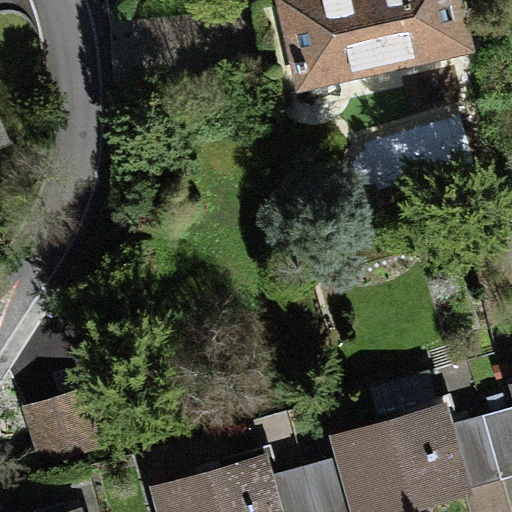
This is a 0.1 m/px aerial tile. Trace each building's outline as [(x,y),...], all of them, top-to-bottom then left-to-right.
[(455,0),(282,0),(296,58),(291,59),(294,71),(337,60),(341,73),(466,45),(455,0)] [(79,391),(29,407),(44,458),(95,442),(79,391)] [(511,406),(484,414),(500,471),(511,467),(511,406)] [(398,511),(397,505),(463,487),(462,482),(500,471),(484,414),(445,425),(440,407),(337,436),(342,454),(304,465),(317,511),(355,511),(358,511),(398,511)] [(317,511),(304,465),(266,476),(261,458),(158,487),(164,511),(317,511)]
